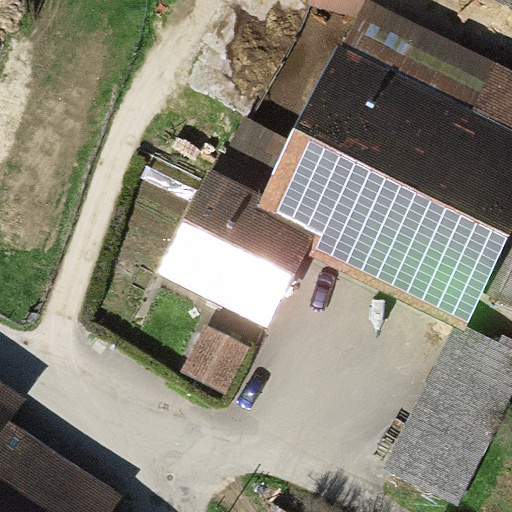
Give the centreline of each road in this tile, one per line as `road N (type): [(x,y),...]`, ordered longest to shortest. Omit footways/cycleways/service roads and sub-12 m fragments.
road 1 (track): [(203,0),(119,140),(43,381)]
road 2 (unclassified): [(384,511),(275,458),(230,446),(161,443)]
road 3 (residential): [(161,443),(0,353)]
